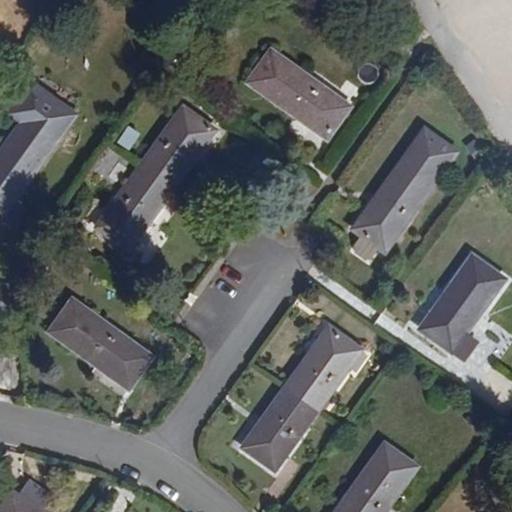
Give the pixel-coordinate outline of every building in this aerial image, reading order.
[(324,99),(328,93),(270,52),(248,83),(325,139),(344,113),(324,99)] [(13,201),(74,118),(31,85),(12,109),(23,117),(23,121),(0,152),(0,222),(9,229),(24,209),(13,201)] [(344,113),(348,107),(328,93),(324,99),(344,113)] [(175,133),(188,114),(182,110),(168,128),(175,133)] [(128,252),(214,132),(188,114),(175,133),(168,128),(109,213),(105,210),(93,227),(128,252)] [(128,127),(118,143),(130,150),(140,134),(128,127)] [(398,232),(439,174),(409,153),(353,230),(360,235),(353,245),(354,251),(362,258),(362,261),(371,261),(371,257),(378,247),(392,227),(398,232)] [(384,252),(398,232),(392,227),(378,247),(384,252)] [(464,336),(503,281),(471,258),(419,331),(457,357),(469,341),(464,336)] [(131,346),(70,302),(48,333),(127,390),(146,364),(127,351),(131,346)] [(288,452),(345,371),(339,367),(353,348),(328,330),(243,449),(278,473),(292,454),(288,452)] [(149,359),(131,346),(127,351),(146,364),(149,359)] [(345,371),(359,352),(353,348),(339,367),(345,371)] [(384,511),(415,469),(383,446),(335,511),(384,511)] [(60,511),(65,505),(28,479),(16,496),(28,505),(29,502),(43,511),(60,511)] [(0,511),(43,511),(29,502),(28,505),(16,496),(10,492),(0,507),(0,511)]
